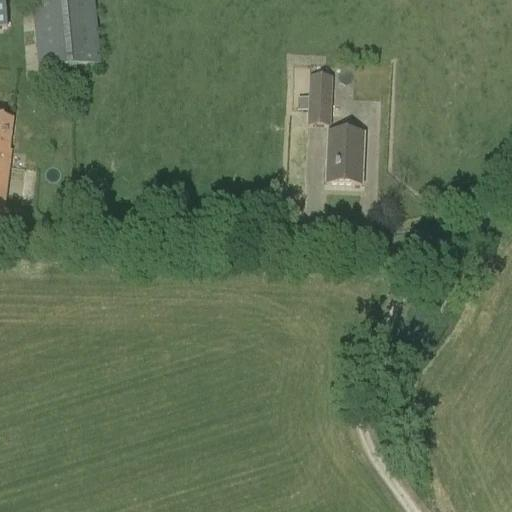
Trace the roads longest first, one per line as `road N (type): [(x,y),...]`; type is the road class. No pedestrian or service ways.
road 1 (unclassified): [(0,239),(409,253)]
road 2 (unclassified): [(414,511),(361,435),(356,402),(403,296),(409,253)]
